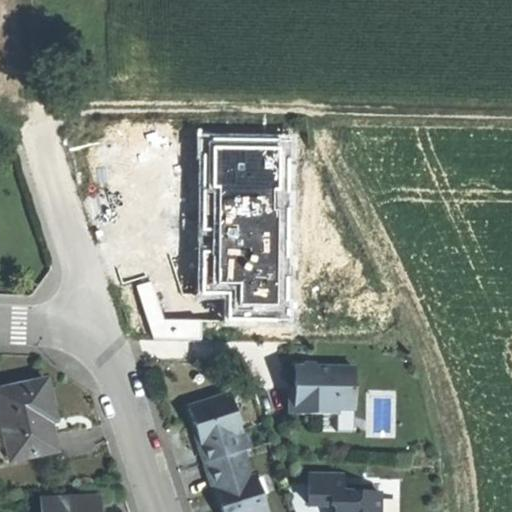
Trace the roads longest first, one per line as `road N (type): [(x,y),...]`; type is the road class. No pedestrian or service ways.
road 1 (track): [(0,112),(511,119)]
road 2 (residential): [(32,112),(99,330)]
road 3 (residential): [(99,330),(158,511)]
